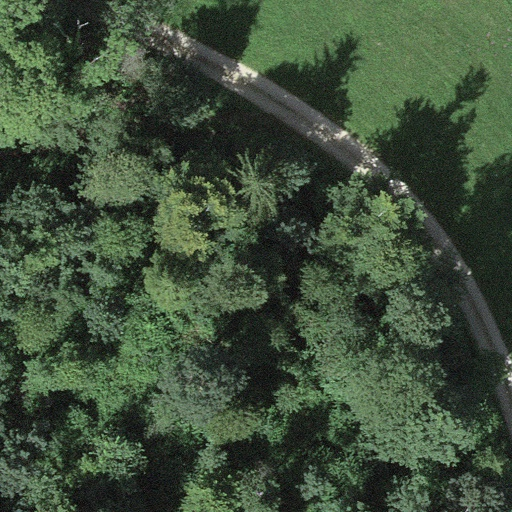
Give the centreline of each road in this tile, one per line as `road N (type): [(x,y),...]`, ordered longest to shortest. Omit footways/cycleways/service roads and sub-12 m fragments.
road 1 (track): [(511,419),(427,242),(316,127),(57,0)]
road 2 (track): [(316,127),(0,152)]
